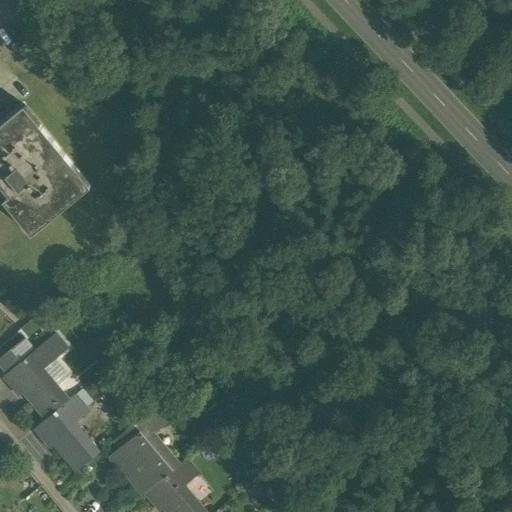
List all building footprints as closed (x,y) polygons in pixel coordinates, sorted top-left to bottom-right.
[(39,28),(13,49),(25,65),(51,43),(39,28)] [(35,130),(20,111),(0,127),(0,196),(16,216),(21,212),(36,231),(85,191),(70,172),(74,168),(39,126),(35,130)] [(54,335),(44,344),(57,359),(67,351),(54,335)] [(25,338),(0,358),(0,364),(7,374),(35,351),(25,338)] [(7,374),(4,376),(14,388),(18,385),(46,419),(68,401),(56,387),(51,392),(37,375),(57,359),(44,344),(35,351),(7,374)] [(46,419),(35,428),(44,440),(48,437),(77,471),(98,453),(87,440),(81,444),(67,427),(87,410),(75,395),(68,401),(46,419)] [(155,407),(115,439),(122,448),(117,453),(115,458),(144,494),(145,493),(179,465),(167,451),(161,456),(147,439),(167,422),(155,407)] [(179,465),(145,493),(161,511),(165,508),(167,511),(203,511),(197,505),(192,509),(177,492),(199,475),(186,459),(179,465)]
